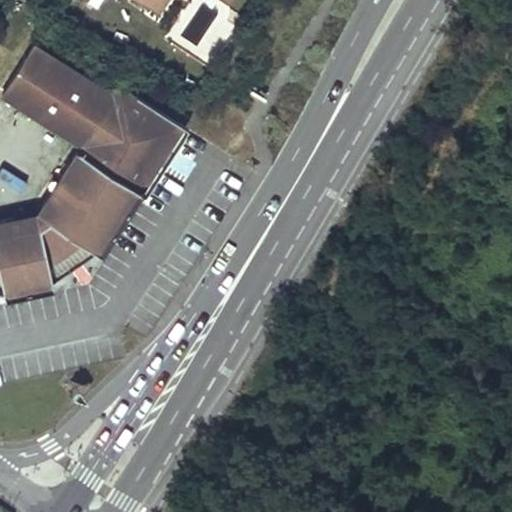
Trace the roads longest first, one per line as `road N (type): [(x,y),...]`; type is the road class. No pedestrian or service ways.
road 1 (primary): [(115,511),(432,0)]
road 2 (primary): [(376,0),(175,346)]
road 3 (unclassified): [(175,346),(51,445),(0,464)]
road 4 (primary): [(175,346),(64,511)]
